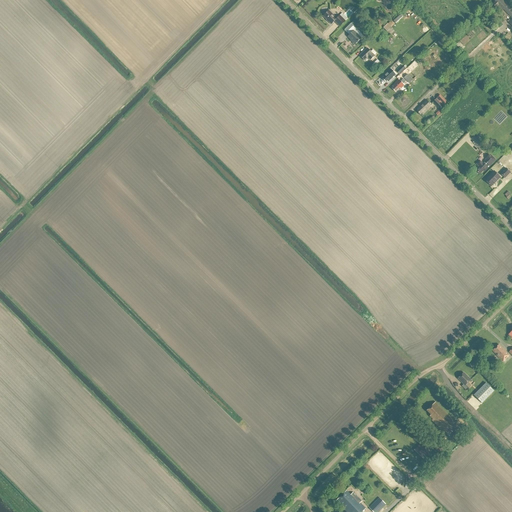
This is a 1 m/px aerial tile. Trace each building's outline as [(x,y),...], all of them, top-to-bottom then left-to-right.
[(511,26),(511,11),(507,6),(508,5),(503,1),(502,2),(500,0),(495,0),(494,1),(495,2),(492,5),(496,8),(497,7),(502,11),(503,10),(511,18),(511,19),(508,22),(511,26)] [(337,19),(329,11),(323,17),(331,25),(334,22),(337,19)] [(334,22),(340,27),(345,21),(340,16),(337,19),(334,22)] [(387,32),(392,28),(388,24),(383,28),(387,32)] [(348,37),(355,45),(364,36),(353,26),(347,33),(349,36),(348,37)] [(360,56),(365,61),(368,59),(370,61),(375,56),(367,48),(360,56)] [(384,78),(383,79),(386,82),(387,81),(388,82),(396,75),(391,69),(383,77),(384,78)] [(404,78),(410,84),(413,80),(408,75),(404,78)] [(401,89),(404,86),(403,84),(406,81),(404,79),(401,82),(399,80),(392,87),(393,87),(392,89),(395,92),(399,88),(401,89)] [(447,102),(441,95),(436,99),(443,106),(447,102)] [(440,109),(443,106),(436,99),(433,102),(440,109)] [(423,115),(432,106),(426,100),(417,109),(418,110),(417,111),(420,115),(421,114),(423,115)] [(479,146),(482,143),(475,136),(471,139),(479,146)] [(477,170),(476,171),(479,175),(483,171),(484,172),(488,168),(487,167),(489,166),(490,166),(496,160),(490,155),(486,159),(486,160),(484,161),(486,163),(484,164),(482,162),(482,163),(480,161),(476,164),(478,166),(476,169),(477,170)] [(506,168),(501,174),(505,178),(511,173),(506,168)] [(494,172),(485,180),(491,187),(500,178),(494,172)] [(509,356),(499,345),(493,351),(497,355),(497,356),(503,362),(509,356)] [(466,391),(471,386),(468,383),(471,380),(463,373),(458,379),(464,384),(462,386),(466,391)] [(486,383),(474,396),(482,403),(494,391),(486,383)] [(444,433),(455,422),(435,402),(427,411),(431,415),(430,417),(433,420),(432,421),(444,433)] [(443,434),(436,441),(443,448),(450,441),(443,434)] [(423,459),(434,448),(425,439),(414,450),(423,459)] [(346,511),(362,511),(366,509),(360,503),(362,502),(353,493),(351,494),(350,495),(346,491),(336,501),(346,511)] [(379,498),(369,508),(372,511),(377,511),(385,504),(379,498)]
